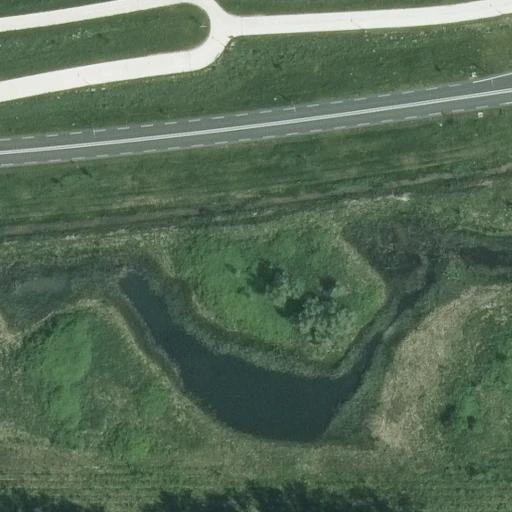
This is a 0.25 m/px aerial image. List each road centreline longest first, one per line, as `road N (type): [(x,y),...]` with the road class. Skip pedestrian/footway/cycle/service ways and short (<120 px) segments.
road 1 (primary): [(0,152),(511,90)]
road 2 (unknown): [(511,478),(241,490),(0,487)]
